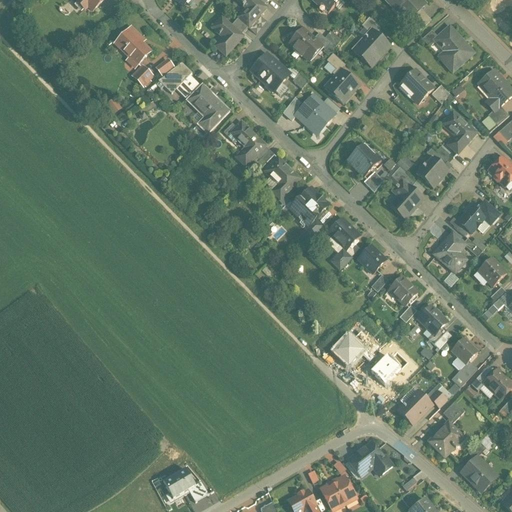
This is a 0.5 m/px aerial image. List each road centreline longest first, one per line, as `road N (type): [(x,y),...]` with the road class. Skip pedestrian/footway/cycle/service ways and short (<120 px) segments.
road 1 (residential): [(219,511),(342,439),(379,429)]
road 2 (residential): [(403,255),(509,360)]
road 3 (residential): [(315,169),(401,58)]
road 4 (residential): [(483,151),(403,255)]
road 5 (residential): [(379,429),(474,511)]
road 6 (residential): [(225,82),(315,169)]
road 7 (residential): [(315,169),(403,255)]
